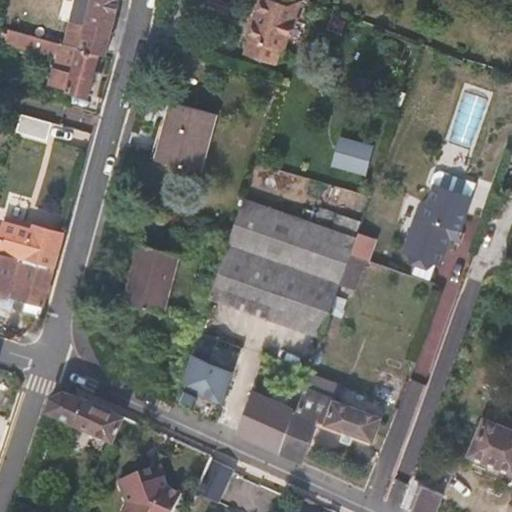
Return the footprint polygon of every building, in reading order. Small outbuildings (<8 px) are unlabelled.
[(106,55),(119,0),(92,0),(87,24),(69,20),(63,44),(101,54),(106,55)] [(283,51),(300,0),(261,0),(248,38),(251,39),(246,52),(276,62),(280,50),(283,51)] [(9,29),(8,33),(2,32),(0,39),(6,40),(5,45),(56,58),(48,85),(90,95),(96,75),(101,54),(63,44),(9,29)] [(151,159),(161,162),(202,172),(217,114),(170,101),(166,117),(162,133),(158,132),(151,159)] [(48,138),(51,125),(26,118),(22,131),(48,138)] [(369,172),(376,146),(344,137),(337,163),(369,172)] [(461,231),(472,197),(476,198),(481,182),(441,169),(436,185),(434,184),(428,204),(417,214),(404,252),(422,259),(441,265),(451,240),(455,229),(461,231)] [(352,254),(357,240),(243,200),(234,231),(212,296),(268,316),(323,335),(341,285),(352,254)] [(4,217),(3,222),(0,233),(0,253),(54,267),(64,231),(49,227),(33,223),(33,225),(4,217)] [(464,244),(460,232),(455,229),(451,240),(464,244)] [(135,261),(130,279),(124,303),(165,315),(181,254),(140,243),(135,261)] [(50,284),(54,267),(0,253),(0,295),(10,298),(11,297),(13,298),(13,299),(13,301),(14,305),(15,308),(17,310),(19,311),(22,312),(24,313),(40,318),(43,307),(45,301),(50,284)] [(357,291),(368,260),(352,254),(341,285),(357,291)] [(433,282),(436,271),(418,265),(414,276),(433,282)] [(217,423),(237,366),(195,348),(178,400),(176,405),(217,423)] [(297,409),(309,374),(299,370),(294,384),(292,395),(289,406),(272,399),(255,392),(239,434),(281,453),(296,412),(297,409)] [(306,386),(337,397),(342,384),(311,373),(306,386)] [(292,395),(277,388),(272,399),(289,406),(292,395)] [(384,418),(305,389),(298,410),(297,412),(296,412),(281,453),(303,464),(311,442),(318,420),(376,442),(384,418)] [(49,406),(44,419),(110,448),(121,424),(82,407),(70,404),(59,400),(49,406)] [(511,416),(490,407),(485,418),(470,455),(511,472),(511,416)] [(233,471),(213,462),(199,493),(218,502),(233,471)] [(152,474),(147,476),(116,488),(123,508),(121,511),(172,511),(179,499),(165,493),(157,472),(152,474)] [(436,511),(438,508),(443,494),(420,486),(410,511),(411,511),(436,511)]
